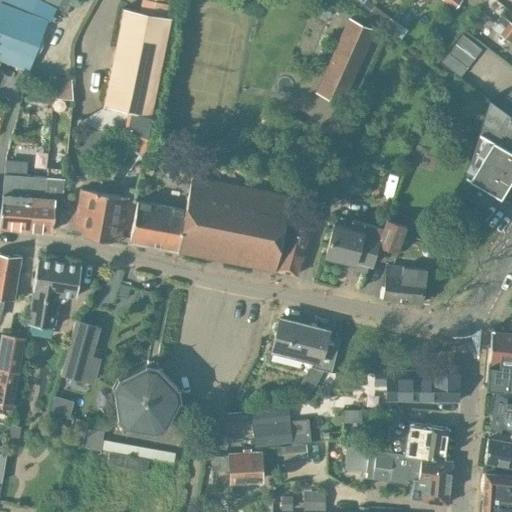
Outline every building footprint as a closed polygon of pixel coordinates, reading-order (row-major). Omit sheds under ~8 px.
[(0,0),(0,60),(27,71),(27,70),(43,31),(47,21),(55,7),(40,0),(0,0)] [(363,0),(358,8),(368,15),(374,5),(375,5),(368,0),(363,0)] [(391,17),(374,5),(368,15),(384,27),(391,17)] [(102,106),(102,107),(127,112),(138,114),(150,117),(151,115),(170,17),(139,11),(122,7),(102,106)] [(501,16),(496,22),(497,23),(504,29),(509,22),(501,16)] [(391,17),(384,27),(401,38),(407,29),(395,20),(391,17)] [(350,20),(319,94),(340,103),(371,29),(350,20)] [(497,23),(492,29),(499,35),(504,29),(497,23)] [(511,34),(504,29),(499,35),(508,42),(511,36),(511,34)] [(462,34),(454,44),(473,58),(481,48),(462,34)] [(454,44),(447,53),(466,67),(473,58),(454,44)] [(447,53),(441,62),(459,76),(466,67),(447,53)] [(59,77),(57,98),(72,99),(70,78),(59,77)] [(43,87),(41,101),(52,102),(52,98),(53,88),(43,87)] [(511,101),(505,96),(498,106),(511,116),(511,101)] [(511,116),(497,106),(488,99),(459,194),(487,206),(495,193),(499,196),(511,174),(511,116)] [(3,173),(0,210),(0,226),(51,231),(53,204),(60,205),(62,178),(45,177),(25,175),(3,173)] [(138,201),(130,241),(275,270),(290,197),(191,177),(184,210),(138,201)] [(128,196),(80,189),(73,228),(83,230),(82,236),(112,241),(113,235),(121,236),(128,196)] [(276,269),(296,275),(314,217),(294,210),(276,269)] [(333,222),(325,256),(353,262),(353,261),(369,265),(376,245),(396,252),(405,226),(386,219),(385,218),(382,227),(352,219),(352,220),(335,215),(333,222)] [(0,253),(0,296),(4,297),(14,298),(20,257),(20,256),(0,253)] [(33,290),(28,323),(53,328),(58,301),(62,301),(66,299),(69,294),(75,295),(80,265),(64,262),(65,261),(55,260),(55,261),(38,258),(37,260),(33,287),(32,290),(33,290)] [(430,299),(434,270),(386,265),(382,300),(421,304),(422,298),(430,299)] [(279,317),(271,348),(272,349),(272,347),(274,347),(302,355),(302,356),(315,360),(313,367),(309,366),(296,388),(308,395),(323,370),(324,370),(325,370),(330,371),(331,368),(339,337),(326,334),(327,330),(279,317)] [(74,320),(60,373),(61,369),(91,377),(90,381),(91,382),(98,357),(89,354),(98,327),(88,324),(74,320)] [(491,331),(489,361),(511,363),(511,333),(505,333),(491,331)] [(0,403),(11,405),(23,339),(3,335),(0,352),(0,403)] [(117,375),(111,387),(113,387),(116,416),(115,417),(124,426),(125,425),(153,430),(154,431),(165,426),(165,424),(178,399),(180,399),(178,386),(176,386),(157,366),(157,364),(156,364),(156,360),(158,352),(148,350),(146,358),(146,362),(144,362),(144,364),(118,376),(117,375)] [(486,387),(486,388),(494,389),(511,390),(511,363),(489,361),(488,365),(486,387)] [(458,365),(433,365),(433,376),(416,376),(416,370),(374,371),(374,384),(386,384),(386,398),(458,400),(458,365)] [(318,379),(314,388),(322,393),(327,385),(318,379)] [(511,396),(495,393),(490,426),(506,429),(511,430),(511,396)] [(287,406),(249,410),(253,446),(291,442),(291,443),(310,442),(308,418),(289,420),(287,406)] [(361,409),(342,409),(342,421),(361,421),(361,409)] [(447,427),(410,422),(400,417),(397,420),(394,425),(392,429),(390,436),(390,439),(390,443),(392,449),(406,451),(406,454),(406,455),(420,457),(443,459),(447,427)] [(75,418),(70,441),(81,444),(87,421),(75,418)] [(88,428),(84,446),(100,449),(102,439),(103,431),(88,428)] [(483,461),(511,465),(511,441),(487,437),(483,461)] [(418,479),(420,457),(406,455),(406,454),(406,451),(392,449),(392,452),(369,449),(370,445),(346,442),(342,468),(365,471),(364,476),(405,482),(406,477),(415,479),(418,479)] [(305,444),(275,446),(276,460),(306,457),(305,444)] [(259,452),(211,455),(212,470),(229,469),(230,479),(231,494),(247,494),(246,480),(261,479),(259,452)] [(446,503),(451,460),(443,459),(420,457),(418,479),(415,479),(412,498),(446,503)] [(511,511),(511,474),(484,473),(481,511),(511,511)] [(281,495),(281,509),(291,510),(292,495),(281,495)]
